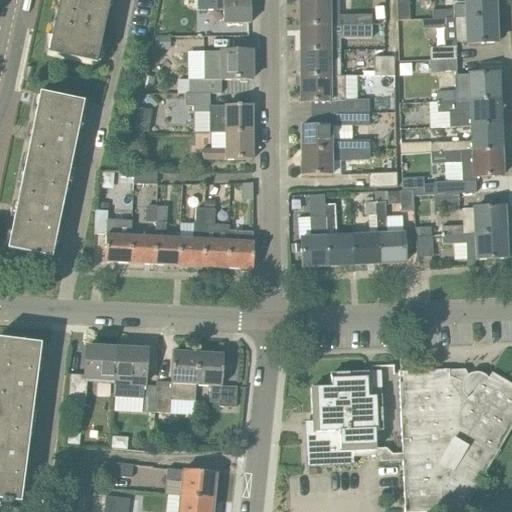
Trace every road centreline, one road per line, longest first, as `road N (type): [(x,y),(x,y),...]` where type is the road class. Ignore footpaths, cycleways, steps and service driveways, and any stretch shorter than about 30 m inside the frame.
road 1 (residential): [(270,321),(267,0)]
road 2 (residential): [(0,308),(270,321)]
road 3 (residential): [(270,321),(511,310)]
road 4 (residential): [(256,511),(270,321)]
